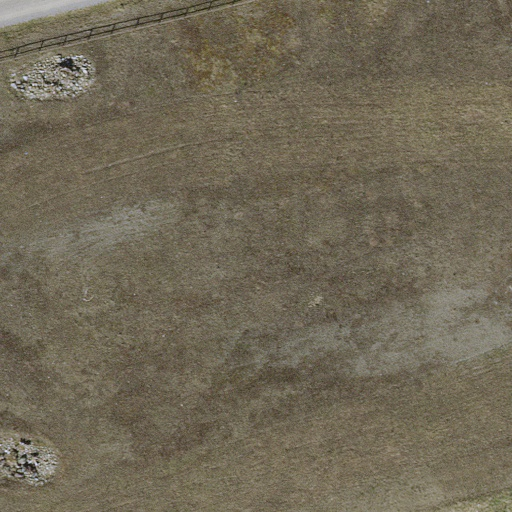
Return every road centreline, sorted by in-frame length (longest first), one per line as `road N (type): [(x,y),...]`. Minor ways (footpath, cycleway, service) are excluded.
road 1 (motorway): [(0,462),(511,343)]
road 2 (motorway): [(511,137),(0,255)]
